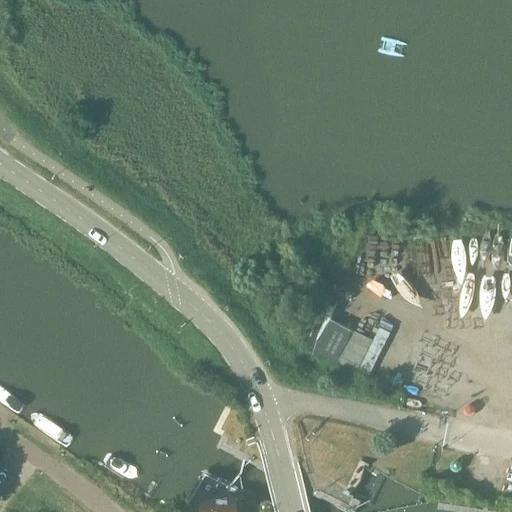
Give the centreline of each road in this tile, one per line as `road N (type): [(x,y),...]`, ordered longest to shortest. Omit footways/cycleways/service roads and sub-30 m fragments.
road 1 (tertiary): [(266,402),(235,346),(182,295),(0,163)]
road 2 (unclassified): [(511,449),(266,402)]
road 3 (residential): [(0,432),(109,511)]
